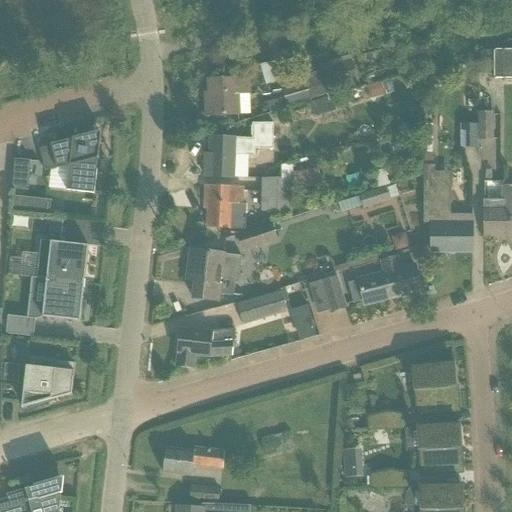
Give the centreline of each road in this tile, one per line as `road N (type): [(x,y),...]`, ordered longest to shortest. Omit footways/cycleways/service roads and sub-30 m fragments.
road 1 (residential): [(123,413),(481,315)]
road 2 (residential): [(153,80),(123,413)]
road 3 (residential): [(481,315),(488,511)]
road 4 (residential): [(153,80),(0,122)]
road 5 (residential): [(0,450),(123,413)]
